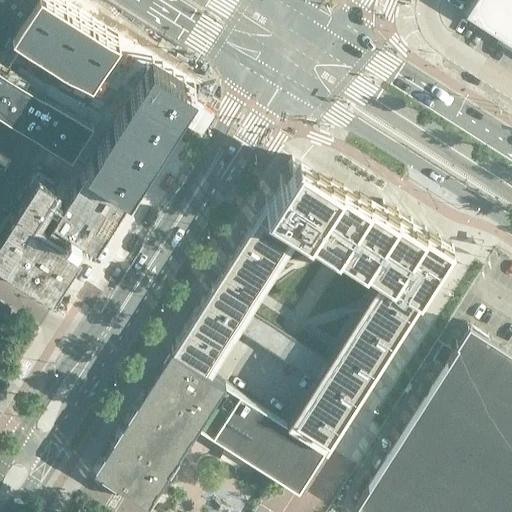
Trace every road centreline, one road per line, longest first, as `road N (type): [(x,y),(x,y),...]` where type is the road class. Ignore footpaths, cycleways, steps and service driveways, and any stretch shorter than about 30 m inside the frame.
road 1 (tertiary): [(95,349),(271,70)]
road 2 (secondary): [(271,70),(511,225)]
road 3 (secondary): [(511,148),(326,30)]
road 4 (secondary): [(146,0),(271,70)]
road 5 (unclassified): [(511,91),(435,40),(424,22),(426,0)]
